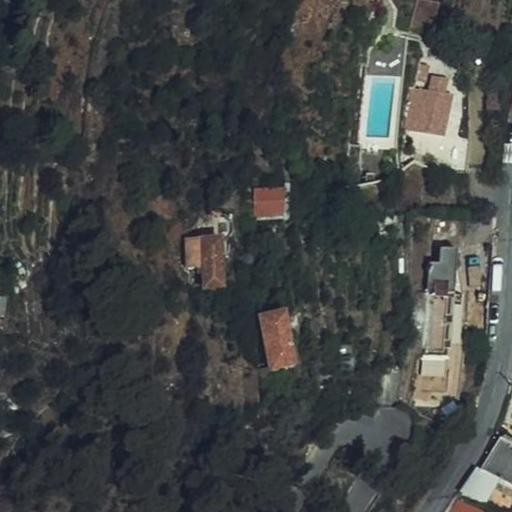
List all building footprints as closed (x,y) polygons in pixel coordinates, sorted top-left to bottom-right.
[(400,0),(395,15),(415,19),(420,0),(400,0)] [(416,52),(407,52),(407,70),(416,70),(416,52)] [(422,66),(419,76),(435,80),(438,69),(422,66)] [(396,113),(412,117),(418,92),(431,96),(435,80),(419,76),(406,73),(396,113)] [(269,187),(269,178),(241,178),(241,202),(268,202),(269,187)] [(361,236),(399,234),(399,201),(360,204),(361,236)] [(207,227),(190,227),(175,229),(176,255),(177,256),(185,255),(186,263),(191,262),(192,276),(209,275),(207,227)] [(420,249),(409,344),(435,347),(439,308),(448,309),(452,270),(444,269),(448,235),(430,233),(428,250),(420,249)] [(270,302),(249,305),(256,358),(278,354),(270,302)] [(473,474),(465,489),(479,495),(487,482),(493,486),(488,494),(509,506),(511,500),(511,445),(498,437),(475,475),(473,474)] [(487,511),(452,495),(444,511),(487,511)]
